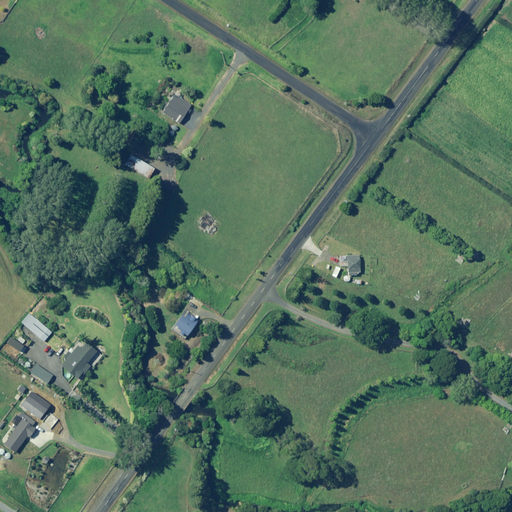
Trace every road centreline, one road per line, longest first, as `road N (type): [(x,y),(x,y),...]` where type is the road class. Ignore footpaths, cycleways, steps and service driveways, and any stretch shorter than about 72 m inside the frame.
road 1 (unclassified): [(375,137),(100,511)]
road 2 (unclassified): [(375,137),(169,0)]
road 3 (unclassified): [(478,0),(375,137)]
